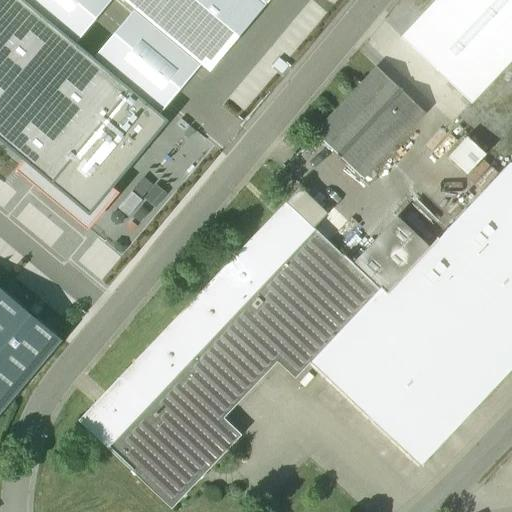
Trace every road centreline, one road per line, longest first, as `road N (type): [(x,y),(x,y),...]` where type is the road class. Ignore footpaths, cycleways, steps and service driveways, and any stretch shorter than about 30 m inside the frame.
road 1 (residential): [(14,511),(21,442),(57,377),(374,0)]
road 2 (unknown): [(413,511),(281,389)]
road 3 (residential): [(427,511),(511,422)]
